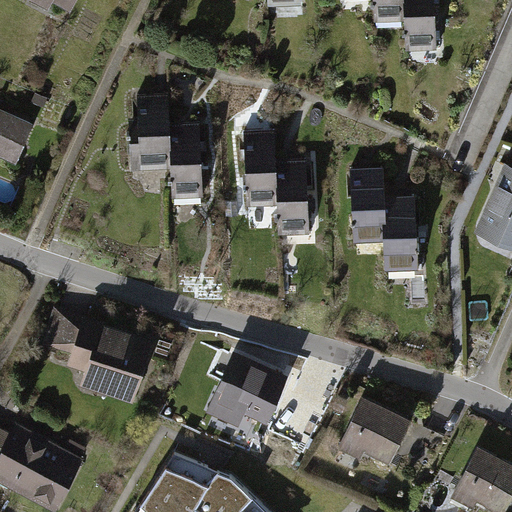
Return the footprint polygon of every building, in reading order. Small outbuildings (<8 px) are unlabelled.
[(28,0),(50,10),(54,2),(72,12),(77,0),(28,0)] [(372,0),(374,23),(403,21),(405,52),(438,50),(435,0),(372,0)] [(170,92),(138,94),(139,116),(129,116),(132,171),(173,169),(174,198),(204,197),(201,121),(171,122),(170,92)] [(49,98),(36,93),(32,102),(45,107),(49,98)] [(0,106),(0,156),(19,165),(36,121),(0,106)] [(277,129),(244,130),(247,207),(279,206),(280,234),(311,233),(308,158),(278,159),(277,129)] [(511,166),(504,163),(474,231),(511,248),(511,166)] [(382,166),(351,168),(354,243),(384,242),(385,272),(417,271),(414,194),(383,196),(382,166)] [(42,344),(72,354),(68,365),(86,371),(81,385),(133,403),(155,341),(55,306),(42,344)] [(235,348),(208,411),(232,422),(238,407),(263,418),(284,369),(235,348)] [(362,391),(337,446),(360,456),(364,449),(390,460),(411,413),(362,391)] [(0,425),(0,483),(54,511),(56,511),(85,458),(17,423),(12,432),(0,425)] [(511,457),(478,441),(451,495),(473,506),(478,498),(504,511),(511,494),(511,457)] [(176,451),(136,511),(274,511),(231,472),(176,451)]
